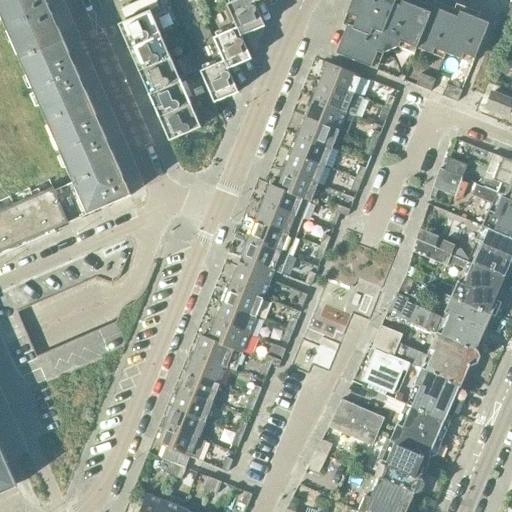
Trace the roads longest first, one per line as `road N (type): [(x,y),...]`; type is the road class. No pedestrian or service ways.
road 1 (residential): [(217,221),(97,511)]
road 2 (residential): [(217,221),(155,194),(72,0)]
road 3 (residential): [(316,0),(217,221)]
road 4 (residential): [(377,227),(396,177),(417,167),(441,105),(511,134)]
road 5 (residential): [(267,511),(316,394)]
